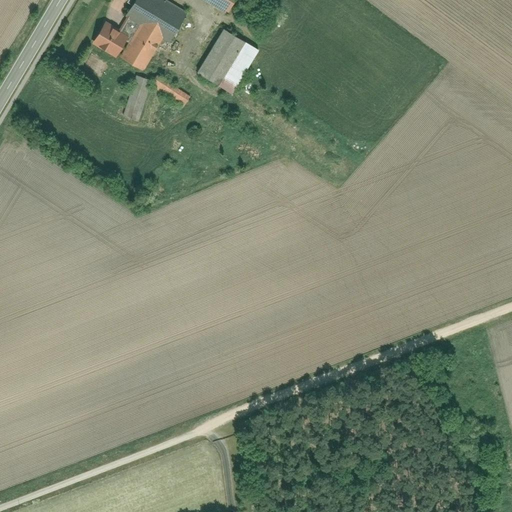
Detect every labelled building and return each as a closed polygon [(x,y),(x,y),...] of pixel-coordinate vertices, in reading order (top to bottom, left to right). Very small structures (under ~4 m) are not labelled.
[(188,13),(166,0),(136,0),(128,15),(170,41),(188,13)] [(210,0),(232,12),(239,0),(210,0)] [(106,21),(93,43),(116,57),(130,35),(106,21)] [(145,71),(165,38),(142,25),(123,57),(145,71)] [(228,28),(201,72),(237,93),(263,49),(228,28)] [(153,80),(137,76),(125,117),(141,122),(153,80)] [(160,76),(153,86),(184,108),(191,97),(160,76)]
